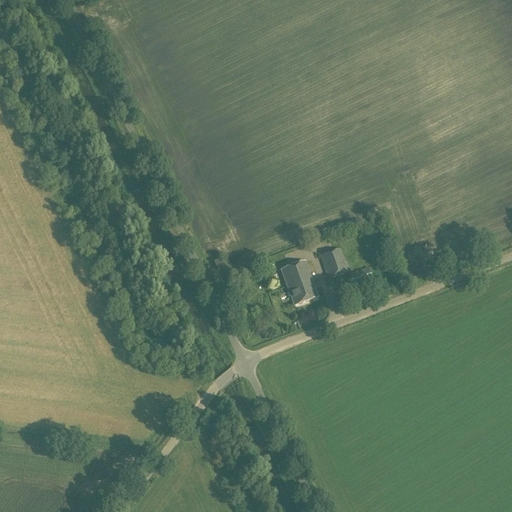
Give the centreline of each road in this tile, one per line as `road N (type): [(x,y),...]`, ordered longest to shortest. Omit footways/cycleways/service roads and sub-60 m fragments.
road 1 (unclassified): [(245,363),(61,0)]
road 2 (unclassified): [(245,363),(511,256)]
road 3 (unclassified): [(118,511),(201,404),(245,363)]
road 4 (unclassified): [(312,511),(245,363)]
